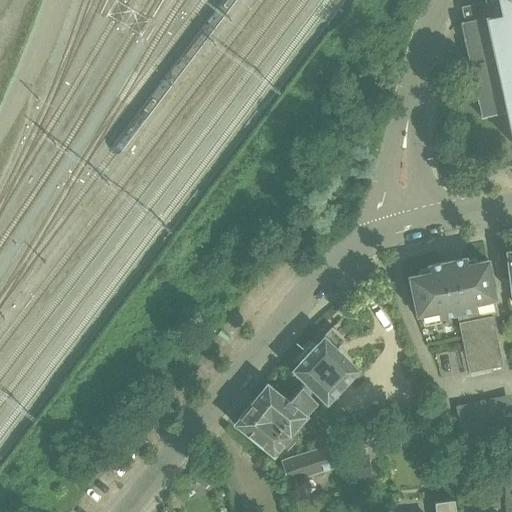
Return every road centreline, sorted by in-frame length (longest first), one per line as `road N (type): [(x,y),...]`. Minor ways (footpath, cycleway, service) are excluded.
road 1 (residential): [(409,225),(353,246),(307,288),(118,511)]
road 2 (residential): [(409,225),(404,128),(444,0)]
